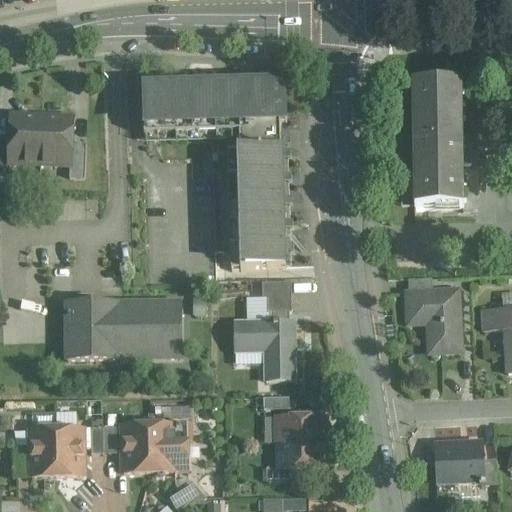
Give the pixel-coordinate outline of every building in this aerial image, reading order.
[(278,84),(211,86),(212,135),(240,135),(280,134),(280,125),(287,124),(286,85),(285,84),(279,84),(278,84)] [(462,158),(462,85),(413,85),(414,210),(463,210),(462,168),(470,168),(470,158),(462,158)] [(144,137),(212,135),(211,86),(143,88),(144,137)] [(40,167),(42,124),(42,123),(42,120),(11,118),(8,166),(9,166),(40,167)] [(40,168),(50,168),(71,169),(73,121),(42,120),(40,168)] [(281,151),(280,134),(240,135),(240,152),(228,153),(231,269),(231,270),(240,270),(285,269),(282,151),(281,151)] [(9,143),(0,142),(0,178),(8,178),(9,178),(10,167),(8,167),(8,165),(9,143)] [(84,182),(85,160),(85,159),(86,146),(72,145),(71,169),(70,169),(69,180),(69,181),(84,182)] [(409,296),(433,295),(432,283),(408,283),(409,296)] [(261,286),(261,294),(261,301),(265,301),(266,300),(291,299),(291,285),(261,286)] [(429,357),(461,356),(458,294),(433,295),(406,296),(408,329),(410,328),(409,321),(427,320),(429,357)] [(291,315),(291,308),(291,307),(291,300),(266,300),(266,316),(291,315)] [(117,306),(73,306),(72,306),(67,306),(68,364),(117,363),(117,362),(181,361),(181,306),(117,307),(117,306)] [(511,311),(482,313),(483,334),(504,334),(506,378),(511,377),(511,311)] [(294,384),(293,336),(293,325),(288,325),(288,316),(268,316),(268,326),(234,327),(235,355),(264,354),(265,384),(294,384)] [(263,413),(285,413),(286,413),(289,412),(289,401),(263,401),(263,413)] [(37,417),(38,429),(77,427),(77,416),(37,417)] [(277,446),(278,447),(325,446),(325,420),(277,421),(277,446)] [(149,476),(163,476),(164,476),(188,476),(186,428),(149,429),(149,476)] [(123,429),(123,464),(124,477),(149,476),(148,429),(123,429)] [(103,457),(103,440),(102,431),(91,432),(91,457),(103,457)] [(116,431),(107,431),(106,431),(103,431),(103,457),(117,457),(116,431)] [(31,481),(34,481),(57,480),(56,432),(31,433),(31,481)] [(58,480),(82,480),(83,480),(84,480),(82,432),(57,432),(58,480)] [(440,485),(490,484),(489,445),(439,445),(440,485)] [(325,446),(285,447),(277,447),(278,473),(326,472),(325,446)] [(13,451),(13,475),(13,476),(14,481),(31,481),(30,451),(13,451)] [(292,473),(278,473),(278,472),(266,473),(266,485),(292,484),(292,473)] [(206,502),(194,488),(190,484),(168,504),(175,511),(182,511),(192,504),(204,503),(206,502)] [(308,511),(308,507),(308,506),(308,502),(281,503),(281,511),(308,511)]
